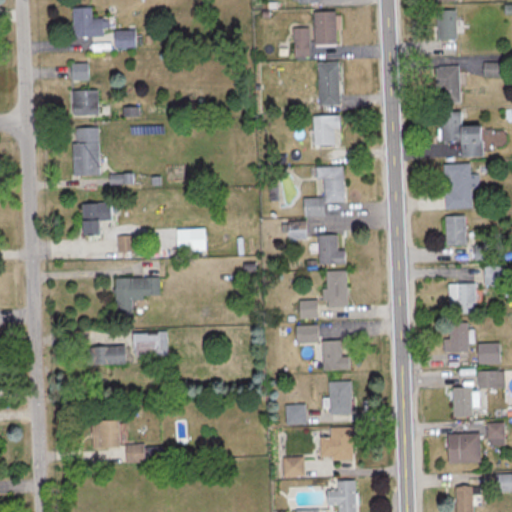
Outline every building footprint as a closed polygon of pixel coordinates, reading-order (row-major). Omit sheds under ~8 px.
[(89,8),(71,8),(71,36),(103,36),(103,19),(89,19),(89,8)] [(435,10),(435,39),(455,39),(455,10),(435,10)] [(335,46),(335,11),(312,11),(312,46),(335,46)] [(292,55),(307,55),(307,27),(292,27),(292,55)] [(112,30),(112,47),(134,47),(134,30),(112,30)] [(338,107),(338,61),(317,61),(317,107),(338,107)] [(87,63),(70,63),(70,79),(87,79),(87,63)] [(498,76),(498,63),(482,63),(482,76),(498,76)] [(457,66),(435,66),(435,102),(457,102),(457,66)] [(69,115),(97,115),(97,90),(69,90),(69,115)] [(480,125),(460,126),(460,112),(439,112),(440,141),(458,141),(458,156),(480,156),(480,125)] [(337,115),(311,115),(311,145),(337,145),(337,115)] [(99,174),(98,125),(70,126),(71,175),(99,174)] [(443,208),(470,208),(470,186),(477,186),(477,174),(469,174),(468,163),(445,164),(446,191),(443,191),(443,208)] [(342,202),(341,166),(314,167),(314,180),(321,179),(322,197),(302,198),(302,216),(322,216),(322,203),(342,202)] [(133,174),(108,174),(108,187),(133,187),(133,174)] [(80,236),(101,236),(101,223),(110,223),(110,203),(80,203),(80,236)] [(464,216),(443,216),(443,245),(464,245),(464,216)] [(286,222),(286,239),(305,239),(305,222),(286,222)] [(174,230),(174,251),(204,251),(204,230),(174,230)] [(344,264),(344,251),(335,251),(335,236),(317,236),(317,264),(344,264)] [(503,266),(482,266),(482,284),(503,284),(503,266)] [(344,307),(344,271),(324,271),(325,307),(344,307)] [(113,278),(113,316),(131,316),(131,298),(158,298),(158,278),(113,278)] [(473,284),(447,284),(447,313),(473,313),(473,284)] [(298,302),(298,317),(314,317),(314,302),(298,302)] [(447,323),(447,340),(442,340),(442,352),(467,352),(467,323),(447,323)] [(316,326),(294,325),(294,342),(316,343),(316,326)] [(165,332),(130,333),(131,357),(165,356),(165,332)] [(347,357),(339,357),(339,341),(320,341),(320,371),(347,371),(347,357)] [(476,364),(498,364),(498,344),(476,344),(476,364)] [(84,365),(124,365),(124,346),(84,346),(84,365)] [(503,371),(476,371),(476,388),(503,388),(503,371)] [(350,413),(350,381),(327,381),(327,398),(322,398),(322,413),(350,413)] [(451,417),(471,417),(471,388),(451,388),(451,417)] [(304,404),(284,404),(284,424),(304,424),(304,404)] [(116,449),(116,420),(90,420),(90,449),(116,449)] [(486,446),(503,446),(503,423),(486,423),(486,446)] [(319,438),(319,457),(350,457),(350,428),(328,428),(328,438),(319,438)] [(478,434),(446,434),(446,463),(478,463),(478,434)] [(143,444),(123,444),(123,462),(143,462),(143,444)] [(302,457),(281,457),(281,476),(302,476),(302,457)] [(511,492),(511,474),(495,474),(494,491),(511,492)] [(325,505),(336,505),(336,511),(353,511),(353,481),(335,481),(335,490),(325,490),(325,505)] [(471,511),(472,506),(480,506),(480,486),(454,486),(454,511),(471,511)]
